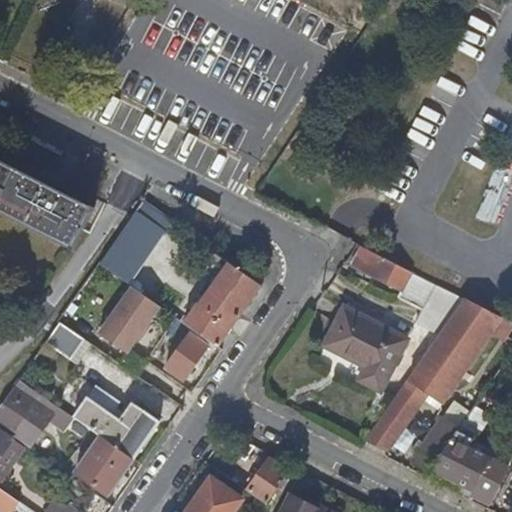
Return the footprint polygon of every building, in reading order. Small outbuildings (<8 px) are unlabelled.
[(0,167),(0,217),(69,253),(68,254),(70,255),(92,213),(91,212),(90,214),(39,188),(0,167)] [(149,227),(156,218),(145,210),(139,218),(149,227)] [(239,327),(264,293),(209,254),(203,263),(209,267),(207,269),(223,280),(201,313),(199,312),(186,330),(187,330),(220,354),(233,335),(239,326),(239,327)] [(463,310),(363,258),(353,276),(402,302),(398,308),(423,321),(415,334),(437,346),(463,310)] [(113,348),(145,302),(118,282),(85,328),(113,348)] [(437,346),(365,449),(386,460),(428,402),(442,411),(492,341),(506,350),(511,341),(511,335),(463,310),(437,346)] [(406,351),(345,317),(325,353),(365,377),(358,390),(378,402),(406,351)] [(62,328),(47,349),(71,366),(86,345),(62,328)] [(193,341),(168,375),(186,388),(211,354),(193,341)] [(511,380),(511,375),(506,371),(487,398),(495,403),(511,380)] [(0,430),(0,432),(14,442),(36,409),(19,396),(4,418),(7,420),(0,430)] [(487,398),(472,419),(488,427),(499,406),(495,403),(487,398)] [(89,405),(76,424),(101,441),(135,465),(161,429),(134,411),(122,428),(89,405)] [(75,423),(52,408),(46,417),(68,433),(75,423)] [(411,470),(428,481),(430,477),(470,422),(455,412),(443,428),(442,428),(411,470)] [(470,422),(430,477),(474,499),(471,504),(487,511),(490,511),(509,478),(472,459),(488,427),(472,419),(470,422)] [(26,455),(0,437),(0,485),(3,488),(26,455)] [(135,465),(101,441),(97,446),(102,449),(80,481),(111,501),(135,465)] [(231,478),(226,485),(257,505),(267,511),(290,478),(271,468),(253,494),(243,487),(244,486),(231,478)] [(214,483),(194,511),(218,511),(219,511),(220,511),(238,511),(241,508),(228,499),(231,494),(214,483)] [(0,507),(6,511),(16,511),(20,507),(0,493),(0,507)] [(77,511),(58,499),(52,509),(56,511),(77,511)]
